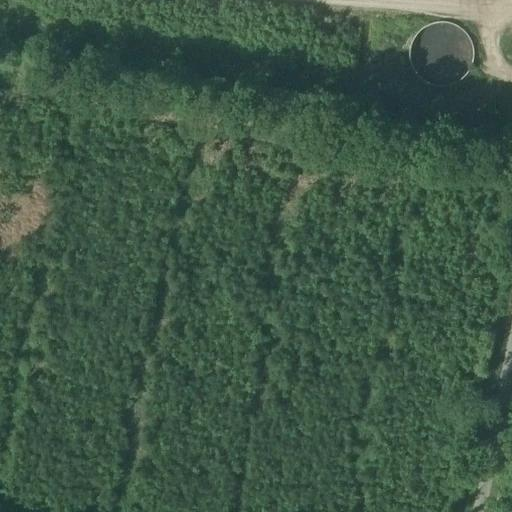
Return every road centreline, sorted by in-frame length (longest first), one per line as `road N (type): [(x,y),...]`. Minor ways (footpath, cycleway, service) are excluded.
road 1 (unclassified): [(474,511),(511,329)]
road 2 (track): [(328,0),(511,12)]
